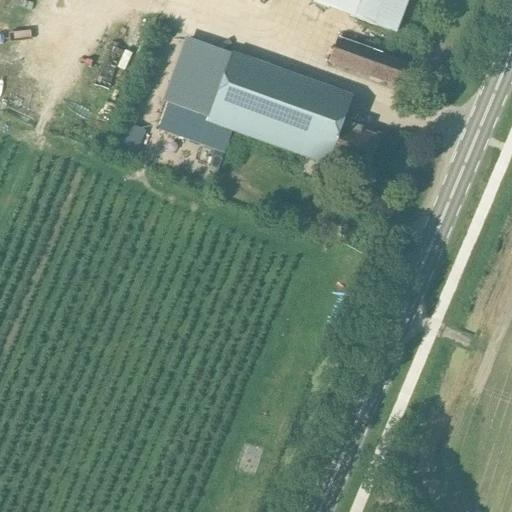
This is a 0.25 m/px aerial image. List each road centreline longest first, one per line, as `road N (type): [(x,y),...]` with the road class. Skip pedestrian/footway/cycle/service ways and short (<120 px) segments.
road 1 (secondary): [(319,511),(511,53)]
road 2 (track): [(184,14),(146,118),(149,139),(136,177)]
